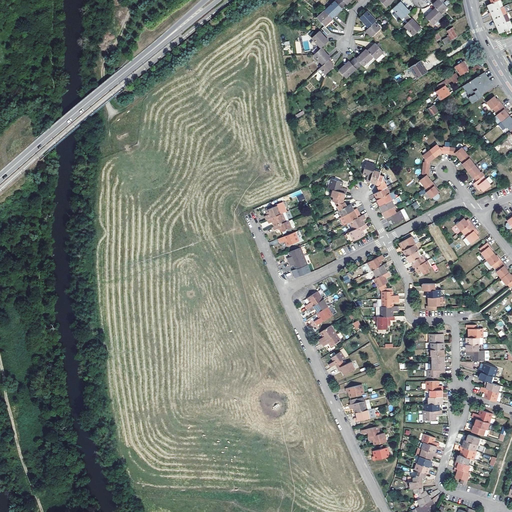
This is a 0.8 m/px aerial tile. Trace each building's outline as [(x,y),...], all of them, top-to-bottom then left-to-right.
[(336,0),(335,1),(342,9),(351,0),(336,0)] [(441,0),(437,0),(433,4),(437,8),(441,12),(448,6),(442,1),(441,0)] [(335,1),(325,11),(332,18),(342,9),(335,1)] [(491,12),(500,8),(497,1),(492,3),(487,5),(491,12)] [(393,9),(396,12),(403,19),(404,18),(409,23),(412,19),(408,14),(410,12),(401,2),(393,9)] [(437,8),(426,17),(430,21),(433,24),(443,15),(441,12),(437,8)] [(503,15),(500,8),(491,12),(494,19),(503,15)] [(332,18),(325,11),(317,19),(324,26),(325,27),(334,19),(332,18)] [(374,22),(376,21),(367,11),(360,17),(369,28),(374,22)] [(506,22),(503,15),(494,19),(495,22),(497,26),(506,22)] [(409,23),(405,26),(414,36),(421,29),(412,19),(409,23)] [(374,22),(369,28),(366,30),(372,36),(380,29),(374,22)] [(506,22),(497,26),(498,29),(500,33),(509,29),(506,22)] [(325,27),(324,26),(321,29),(328,35),(330,32),(325,27)] [(445,36),(449,42),(457,36),(453,29),(454,28),(453,27),(448,30),(450,33),(445,36)] [(328,41),(319,31),(312,38),(321,48),(328,41)] [(368,51),(374,57),(376,59),(384,52),(376,44),(368,51)] [(321,48),(314,54),(323,64),(328,60),(330,58),(321,48)] [(351,63),(357,69),(362,65),(363,67),(366,64),(374,57),(368,51),(367,50),(357,59),(356,58),(351,63)] [(374,57),(366,64),(368,67),(376,59),(374,57)] [(334,66),(328,60),(323,64),(319,68),(325,74),(334,66)] [(417,78),(428,72),(420,60),(410,67),(417,78)] [(455,67),(461,75),(469,70),(464,61),(455,67)] [(351,63),(350,62),(340,71),(347,78),(357,69),(351,63)] [(445,86),(448,84),(457,78),(459,77),(456,73),(445,80),(446,81),(437,86),(440,89),(445,86)] [(488,79),(484,73),(464,85),(470,96),(469,96),(473,103),(483,97),(480,93),(482,92),(492,86),(488,79)] [(459,81),(457,78),(448,84),(450,87),(459,81)] [(445,86),(440,89),(437,91),(442,99),(451,94),(445,86)] [(511,114),(510,111),(509,112),(508,110),(509,109),(502,99),(500,100),(499,98),(497,95),(489,101),(494,108),(495,107),(500,113),(499,114),(509,127),(510,126),(511,128),(511,114)] [(438,112),(434,105),(428,109),(432,116),(438,112)] [(481,168),(480,169),(474,161),(475,161),(470,154),(469,155),(465,149),(459,148),(460,144),(444,142),(444,146),(438,145),(437,144),(427,152),(427,153),(427,159),(423,158),(421,174),(425,174),(424,181),(428,187),(426,188),(430,193),(433,198),(435,196),(436,199),(439,199),(441,197),(441,195),(440,192),(441,191),(438,188),(437,186),(438,186),(430,176),(432,160),(442,152),(458,154),(465,163),(468,166),(467,167),(473,175),(474,174),(476,178),(479,180),(475,183),(480,188),(482,187),(483,188),(485,191),(493,185),(485,175),(486,175),(481,168)] [(375,168),(376,165),(367,162),(363,174),(367,175),(367,174),(368,175),(368,176),(366,181),(371,182),(372,178),(375,171),(375,168)] [(381,172),(375,171),(372,178),(375,179),(374,182),(374,183),(378,184),(380,175),(381,172)] [(379,187),(381,191),(387,188),(388,187),(386,183),(384,184),(383,182),(384,179),(384,177),(380,175),(378,184),(380,185),(380,186),(379,187)] [(347,189),(342,187),(341,187),(341,185),(342,186),(344,182),(331,178),(328,188),(332,189),(334,190),(345,193),(346,194),(347,189)] [(378,196),(380,199),(390,194),(391,194),(387,188),(381,191),(376,194),(377,197),(378,196)] [(345,194),(345,193),(334,190),(332,196),(334,197),(339,198),(341,195),(344,196),(345,194)] [(390,194),(380,199),(379,199),(381,202),(379,203),(381,206),(382,205),(393,200),(390,194)] [(333,201),(336,202),(340,203),(340,205),(338,206),(340,210),(348,207),(345,202),(344,203),(342,201),(343,200),(339,198),(334,197),(333,201)] [(382,209),(384,212),(394,207),(396,206),(393,200),(382,205),(384,208),(382,209)] [(415,210),(420,207),(417,201),(412,204),(415,210)] [(288,212),(284,202),(277,205),(277,206),(271,209),(270,207),(267,208),(270,214),(266,216),(268,220),(269,220),(284,214),(288,212)] [(352,204),(348,207),(340,210),(340,211),(343,217),(344,216),(353,211),(352,209),(353,208),(352,204)] [(394,207),(384,212),(383,212),(385,215),(389,213),(390,216),(397,213),(394,207)] [(353,211),(344,216),(348,223),(351,222),(362,216),(360,213),(357,215),(355,216),(355,215),(357,214),(355,210),(353,211)] [(392,220),(395,224),(406,219),(401,210),(399,212),(397,213),(390,216),(387,218),(389,221),(392,220)] [(284,214),(269,220),(271,223),(274,222),(276,227),(287,222),(284,214)] [(365,215),(362,216),(351,222),(355,231),(366,225),(364,222),(363,223),(362,221),(364,221),(367,219),(365,215)] [(480,230),(472,220),(470,222),(468,220),(466,217),(458,223),(473,242),(481,236),(479,233),(477,232),(480,230)] [(290,221),(287,222),(276,227),(274,227),(276,230),(282,228),(283,232),(293,228),(290,221)] [(350,233),(355,242),(366,236),(364,232),(363,233),(363,232),(364,231),(368,229),(366,225),(355,231),(350,233)] [(296,232),(279,239),(281,243),(286,241),(288,246),(300,242),(296,232)] [(405,244),(404,244),(401,246),(403,249),(404,249),(415,242),(416,242),(412,235),(405,239),(402,240),(403,243),(405,242),(405,244)] [(411,253),(418,249),(419,248),(415,242),(404,249),(407,255),(408,254),(411,253)] [(498,256),(493,249),(492,248),(493,247),(489,242),(481,248),(485,253),(484,254),(491,263),(492,263),(496,268),(500,273),(499,273),(506,282),(507,282),(511,287),(511,285),(511,273),(508,268),(507,267),(508,266),(504,261),(500,256),(499,257),(498,256)] [(290,262),(305,256),(302,247),(290,252),(292,257),(289,258),(290,262)] [(418,249),(411,253),(412,256),(409,257),(408,258),(410,260),(411,260),(421,255),(418,249)] [(379,260),(381,259),(384,257),(382,254),(368,261),(372,269),(373,269),(383,263),(381,260),(380,261),(379,260)] [(421,255),(411,260),(413,263),(414,262),(416,265),(426,260),(423,254),(422,254),(421,255)] [(309,265),(305,256),(290,262),(292,266),(295,265),(297,269),(309,265)] [(428,259),(426,260),(416,265),(417,268),(419,267),(421,270),(424,268),(426,273),(431,270),(429,266),(431,265),(428,259)] [(383,267),(385,266),(388,264),(386,261),(383,263),(373,269),(377,276),(387,270),(386,267),(384,268),(383,267)] [(309,265),(297,269),(293,271),(296,278),(311,272),(309,265)] [(384,277),(386,276),(390,273),(388,270),(387,270),(377,276),(374,278),(378,286),(380,285),(385,283),(388,281),(386,277),(384,278),(384,277)] [(347,274),(342,277),(345,284),(351,281),(347,274)] [(392,290),(392,287),(387,288),(385,283),(380,285),(383,290),(383,297),(399,297),(399,294),(394,294),(393,294),(392,290)] [(318,290),(308,297),(311,301),(306,304),(308,308),(324,298),(318,290)] [(431,304),(429,304),(427,304),(427,308),(436,308),(436,304),(443,304),(443,303),(443,295),(441,295),(429,295),(429,299),(431,299),(431,304)] [(393,301),(394,301),(399,301),(399,297),(383,297),(379,298),(380,305),(393,305),(393,301)] [(324,298),(308,308),(310,311),(316,307),(319,311),(327,305),(329,305),(324,298)] [(333,314),(327,305),(319,311),(317,312),(320,316),(316,320),(318,323),(333,314)] [(393,305),(380,305),(376,305),(376,315),(394,315),(394,311),(392,311),(392,310),(394,310),(399,310),(399,305),(394,305),(393,305)] [(390,318),(396,318),(395,315),(394,315),(376,315),(375,315),(375,319),(378,320),(378,327),(380,327),(386,327),(388,327),(388,324),(390,324),(391,323),(391,320),(390,320),(390,318)] [(469,327),(471,328),(473,327),(473,333),(471,333),(471,336),(481,336),(483,336),(485,336),(485,327),(478,327),(478,323),(469,323),(469,327)] [(319,338),(322,342),(323,341),(337,332),(331,324),(321,331),(324,335),(319,338)] [(444,333),(446,333),(448,333),(448,329),(438,329),(438,332),(432,333),(432,341),(434,341),(446,341),(446,337),(444,337),(444,333)] [(337,332),(323,341),(325,344),(330,341),(332,344),(341,338),(337,332)] [(341,359),(346,356),(342,349),(333,355),(336,359),(330,362),(332,365),(336,363),(341,359)] [(469,354),(474,354),(476,354),(476,356),(474,356),(474,359),(486,359),(486,349),(482,349),(480,349),(472,349),(469,349),(469,354)] [(341,359),(336,363),(338,366),(340,370),(344,368),(346,373),(356,368),(352,360),(343,364),(341,359)] [(481,371),(483,372),(494,375),(496,376),(499,367),(487,363),(485,363),(483,367),(482,367),(479,366),(478,370),(481,371)] [(430,376),(440,376),(440,372),(441,372),(446,372),(446,368),(442,368),(435,368),(433,368),(430,368),(430,376)] [(482,375),(483,375),(486,376),(485,379),(488,380),(492,381),(494,375),(483,372),(482,375)] [(430,389),(431,389),(444,389),(444,385),(440,385),(440,380),(428,380),(428,389),(430,389)] [(501,384),(494,382),(492,381),(488,380),(487,383),(489,384),(487,387),(499,391),(501,384)] [(349,390),(350,395),(365,392),(363,382),(347,386),(348,390),(349,390)] [(482,390),(487,391),(488,392),(488,393),(487,393),(485,397),(497,400),(500,391),(499,391),(487,387),(486,387),(483,386),(482,390)] [(355,406),(356,411),(358,410),(368,408),(366,399),(350,403),(352,407),(355,406)] [(371,416),(369,408),(368,408),(358,410),(359,415),(356,416),(356,420),(371,416)] [(436,414),(437,414),(442,414),(442,409),(440,409),(439,409),(427,409),(426,409),(425,410),(425,419),(437,419),(437,415),(436,415),(436,414)] [(474,416),(478,418),(491,422),(494,413),(482,409),(481,412),(482,413),(482,414),(481,414),(475,412),(474,415),(474,416)] [(491,422),(478,418),(477,421),(479,421),(478,425),(480,426),(487,428),(489,428),(491,422)] [(370,430),(371,434),(381,432),(379,424),(363,428),(364,431),(370,430)] [(475,427),(474,430),(485,434),(487,428),(480,426),(478,429),(475,428),(475,427)] [(381,432),(371,434),(370,434),(371,438),(374,438),(375,443),(388,440),(385,431),(381,432)] [(440,443),(435,441),(434,440),(435,436),(426,433),(423,441),(425,441),(436,445),(438,445),(439,446),(440,443)] [(469,436),(470,437),(473,437),(472,441),(478,443),(479,443),(481,437),(470,433),(469,436)] [(472,441),(468,440),(465,439),(464,442),(466,443),(465,446),(476,449),(478,443),(472,441)] [(424,448),(436,452),(437,449),(435,448),(436,445),(425,441),(423,447),(424,448)] [(388,445),(376,448),(377,453),(375,454),(373,454),(374,458),(391,454),(388,445)] [(477,450),(476,449),(465,446),(463,445),(462,445),(461,449),(462,449),(464,450),(463,454),(464,455),(471,457),(473,458),(475,458),(478,450),(477,450)] [(419,455),(421,455),(432,459),(433,456),(431,456),(431,454),(433,455),(436,456),(437,452),(436,452),(424,448),(423,447),(421,447),(420,446),(417,454),(419,455)] [(432,459),(421,455),(419,462),(429,465),(430,465),(431,462),(433,463),(434,460),(432,459)] [(460,461),(469,464),(471,457),(464,455),(462,458),(459,457),(458,460),(459,460),(460,461)] [(457,464),(456,467),(469,471),(471,464),(469,464),(460,461),(459,464),(457,464)] [(416,468),(420,469),(427,472),(429,472),(430,469),(428,468),(429,465),(419,462),(418,462),(416,468)] [(455,470),(458,471),(460,472),(460,473),(458,473),(457,476),(463,478),(468,479),(471,471),(469,471),(456,467),(455,470)] [(414,476),(414,480),(422,479),(422,477),(423,475),(425,476),(427,472),(420,469),(418,476),(414,476)] [(419,487),(415,487),(416,492),(419,491),(421,496),(425,495),(428,493),(426,490),(424,491),(424,489),(423,486),(419,487)] [(418,498),(421,504),(432,499),(430,497),(427,498),(425,495),(421,496),(418,498)] [(428,506),(429,506),(434,503),(432,498),(432,499),(421,504),(419,505),(416,506),(419,511),(427,511),(432,510),(430,507),(429,508),(428,506)]
